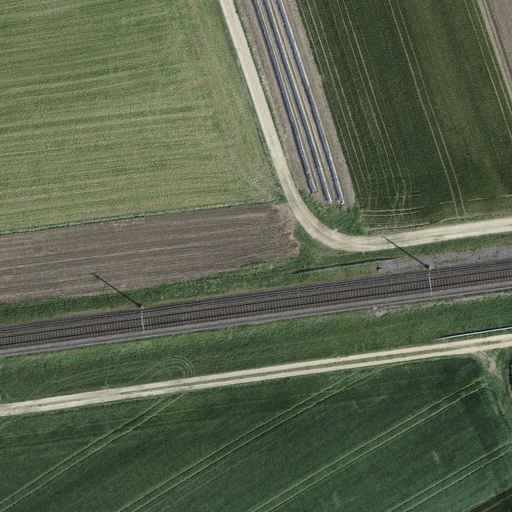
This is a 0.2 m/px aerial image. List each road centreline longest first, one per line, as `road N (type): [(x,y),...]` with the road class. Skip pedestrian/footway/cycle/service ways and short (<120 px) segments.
road 1 (track): [(0,408),(481,345)]
road 2 (track): [(224,0),(294,200),(327,238),(367,244),(511,225)]
